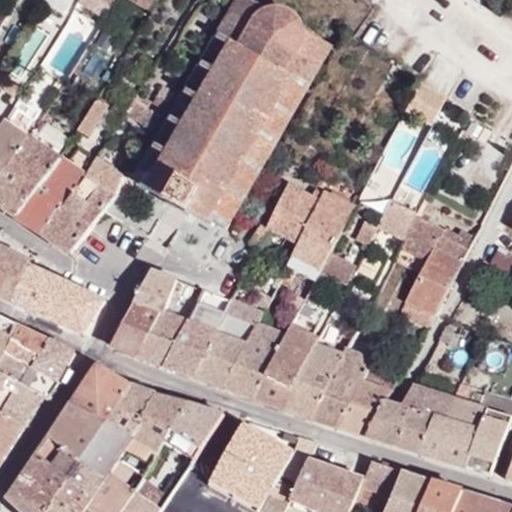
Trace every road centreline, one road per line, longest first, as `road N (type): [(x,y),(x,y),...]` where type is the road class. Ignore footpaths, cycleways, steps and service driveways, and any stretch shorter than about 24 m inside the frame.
road 1 (unclassified): [(91,353),(511,496)]
road 2 (unclassified): [(0,497),(91,353)]
road 3 (unclassified): [(0,220),(126,290)]
